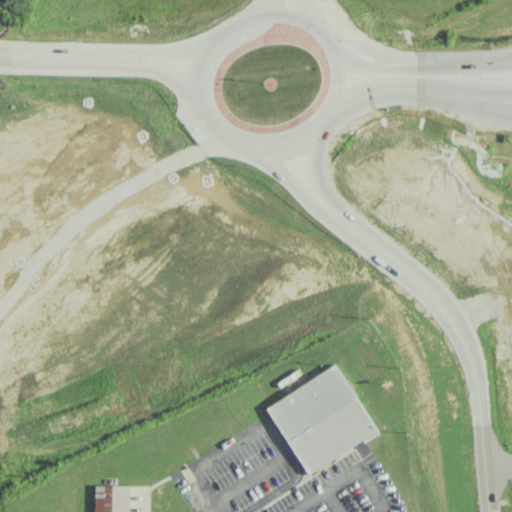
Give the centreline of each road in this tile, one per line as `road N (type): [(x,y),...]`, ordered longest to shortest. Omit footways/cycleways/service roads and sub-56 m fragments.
road 1 (primary): [(210,120),(242,144),(268,147),(317,126),(336,86),(325,35),(280,13),(222,31),(199,64),(198,95),(210,120)]
road 2 (tertiary): [(488,511),(468,345),(441,302),(348,225)]
road 3 (primary): [(328,112),(397,88),(511,110)]
road 4 (primary): [(511,60),(378,62),(327,40)]
road 5 (tertiary): [(242,144),(322,216),(348,225)]
